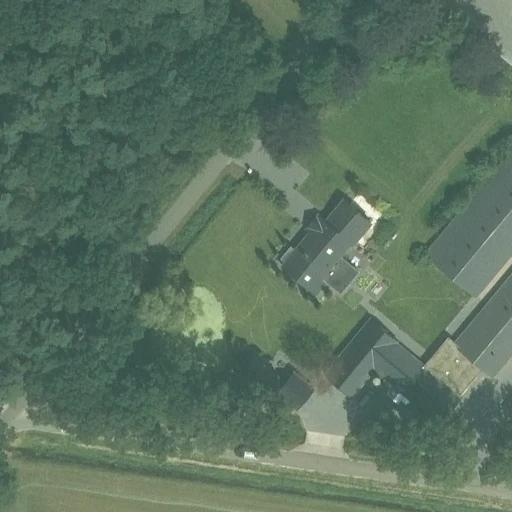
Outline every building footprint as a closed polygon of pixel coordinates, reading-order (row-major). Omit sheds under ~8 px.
[(511,153),(425,257),(477,298),(511,256),(511,153)] [(352,245),(370,223),(343,200),(325,221),(318,215),(306,229),(313,234),(301,249),(298,246),(295,250),(291,246),(280,258),(285,262),(282,266),(284,268),(285,278),(295,276),(317,294),(327,282),(320,276),(327,267),(330,269),(351,244),(352,245)] [(511,272),(455,341),(493,378),(511,355),(511,272)] [(338,359),(326,374),(352,396),(375,371),(441,423),(463,396),(462,395),(482,368),(449,336),(426,364),(370,318),(337,358),(338,359)] [(269,369),(256,385),(272,398),(277,391),(285,382),(269,369)]
